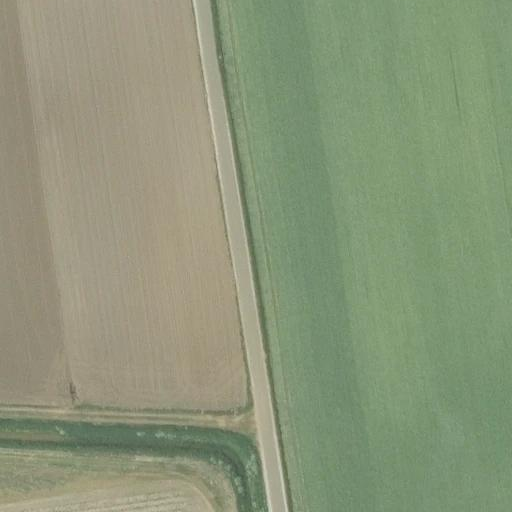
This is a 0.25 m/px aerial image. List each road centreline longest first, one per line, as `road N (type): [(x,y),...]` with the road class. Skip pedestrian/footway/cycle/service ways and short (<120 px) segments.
road 1 (unclassified): [(279,511),(201,0)]
road 2 (track): [(0,410),(269,432)]
